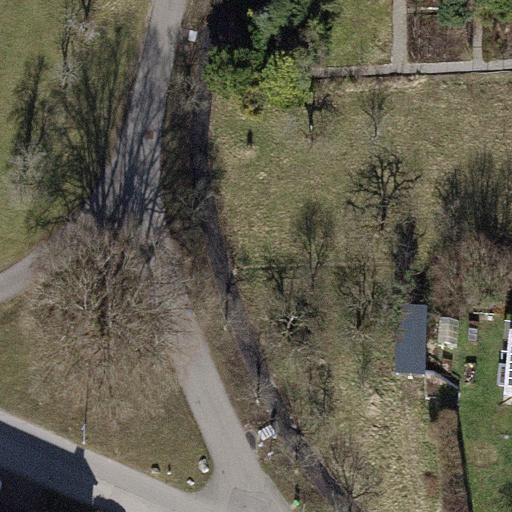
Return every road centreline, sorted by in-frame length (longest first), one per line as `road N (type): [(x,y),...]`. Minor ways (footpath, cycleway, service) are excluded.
road 1 (residential): [(240,511),(235,457),(134,186)]
road 2 (residential): [(134,186),(163,0)]
road 3 (residential): [(0,435),(171,511)]
road 4 (residential): [(0,284),(134,186)]
